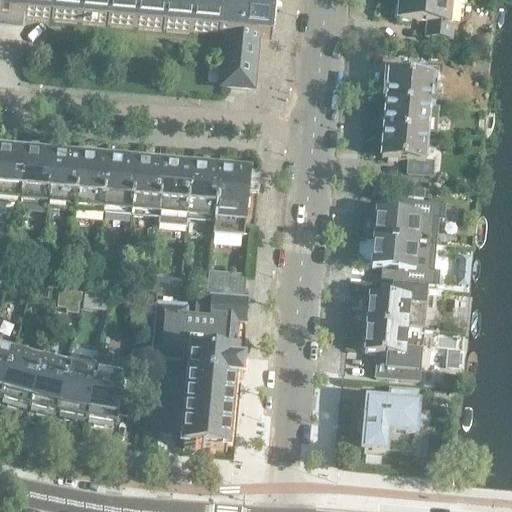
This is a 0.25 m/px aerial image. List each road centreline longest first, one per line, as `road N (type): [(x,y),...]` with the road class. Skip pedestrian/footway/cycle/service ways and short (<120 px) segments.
road 1 (residential): [(277,511),(314,130)]
road 2 (residential): [(0,101),(314,130)]
road 3 (secondary): [(258,511),(103,496),(0,473)]
road 4 (residential): [(314,130),(324,0)]
